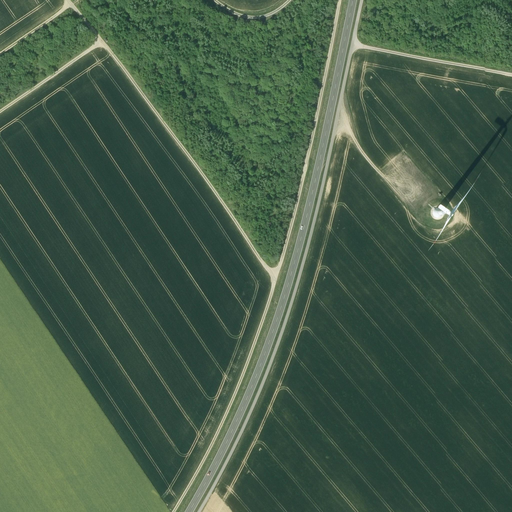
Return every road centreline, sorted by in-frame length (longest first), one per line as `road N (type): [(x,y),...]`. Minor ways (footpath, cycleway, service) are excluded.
road 1 (track): [(172,511),(222,420),(274,279),(338,0)]
road 2 (secondary): [(188,511),(245,401),(291,277),(351,0)]
road 3 (track): [(198,511),(254,403),(288,311),(360,0)]
road 4 (track): [(66,0),(274,279)]
road 5 (track): [(511,75),(351,46)]
road 6 (track): [(101,42),(0,112)]
